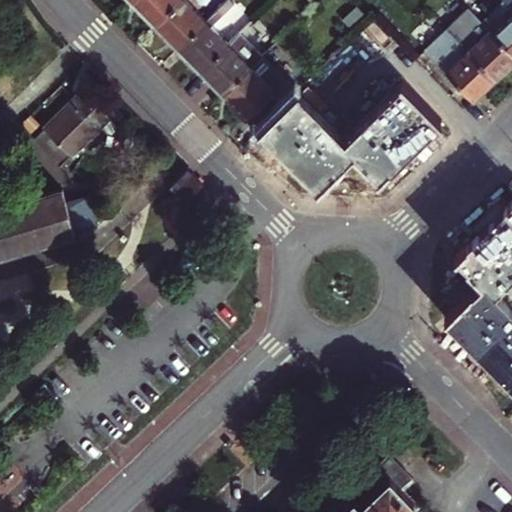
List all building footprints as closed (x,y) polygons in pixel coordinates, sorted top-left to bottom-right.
[(131,0),(130,1),(153,25),(180,0),(131,0)] [(186,0),(180,0),(153,25),(176,49),(217,11),(228,0),(216,0),(201,15),(186,0)] [(511,4),(508,0),(502,0),(483,18),(511,49),(511,4)] [(449,25),(498,77),(511,63),(511,49),(483,18),(470,5),(449,25)] [(222,16),(217,11),(176,49),(199,72),(229,44),(212,26),(222,16)] [(498,77),(449,25),(428,46),(476,97),(498,77)] [(221,95),(248,69),(261,56),(239,34),(229,44),(199,72),(221,95)] [(296,92),(261,56),(248,69),(221,95),(244,118),(248,114),(260,126),(296,92)] [(296,92),(260,126),(319,187),(355,152),(379,176),(440,118),(405,82),(380,107),(370,116),(346,139),(331,125),(322,115),(298,90),(296,92)] [(85,87),(36,135),(63,163),(112,115),(85,87)] [(203,183),(189,167),(171,183),(186,198),(203,183)] [(31,198),(0,206),(0,255),(4,254),(75,233),(62,188),(31,198)] [(511,272),(511,201),(457,253),(483,280),(448,313),(511,379),(511,308),(494,290),(511,272)] [(329,511),(408,511),(419,502),(403,486),(412,478),(389,455),(329,511)]
